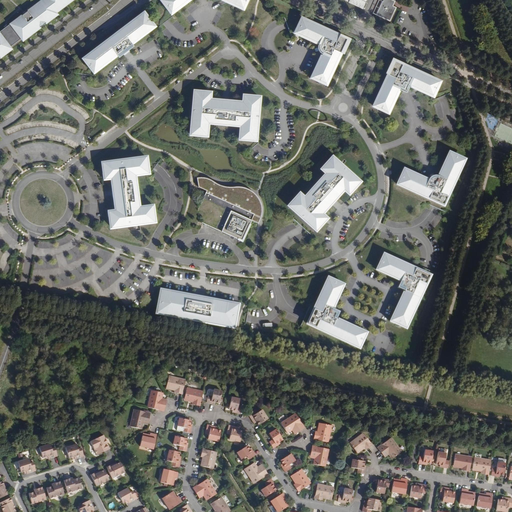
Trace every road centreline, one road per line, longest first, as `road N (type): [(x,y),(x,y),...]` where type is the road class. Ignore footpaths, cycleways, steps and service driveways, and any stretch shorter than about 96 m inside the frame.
road 1 (residential): [(303,0),(511,97)]
road 2 (secondary): [(0,97),(130,0)]
road 3 (secondary): [(104,0),(0,77)]
